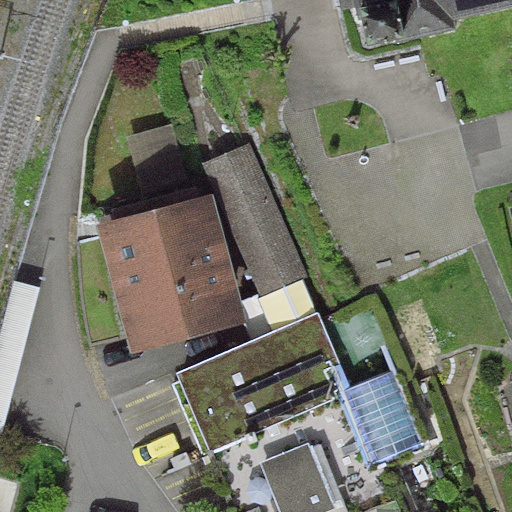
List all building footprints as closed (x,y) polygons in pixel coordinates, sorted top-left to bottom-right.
[(354,6),(352,0),(339,0),(341,9),(354,6)] [(511,0),(352,0),(354,6),(355,9),(364,51),(408,40),(457,29),(455,19),(511,5),(511,0)] [(172,123),(126,136),(141,191),(187,179),(172,123)] [(250,142),(202,163),(259,292),(261,296),(302,279),(308,276),(250,142)] [(113,220),(96,224),(130,353),(244,323),(246,323),(240,300),(212,194),(199,197),(196,187),(111,209),(113,220)] [(40,286),(13,279),(0,329),(0,434),(2,435),(40,286)] [(316,313),(302,279),(261,296),(259,292),(240,300),(246,323),(244,323),(251,340),(316,313)] [(251,340),(176,372),(180,381),(173,384),(202,452),(210,448),(237,511),(245,511),(256,508),(257,511),(419,511),(397,459),(427,446),(395,372),(348,391),(316,313),(251,340)]
